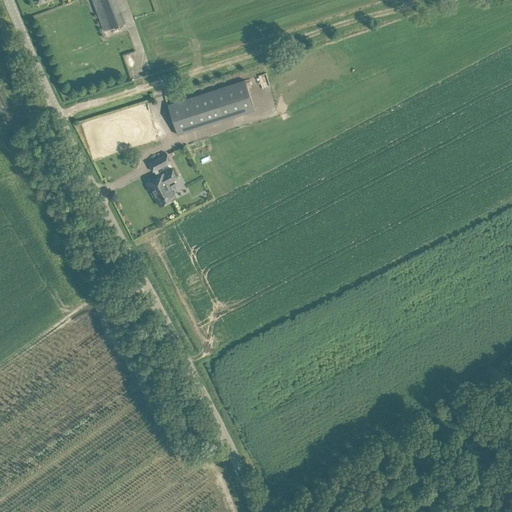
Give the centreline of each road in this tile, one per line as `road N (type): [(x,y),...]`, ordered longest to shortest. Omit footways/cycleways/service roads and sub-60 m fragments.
road 1 (unclassified): [(256,511),(9,0)]
road 2 (track): [(58,114),(421,0)]
